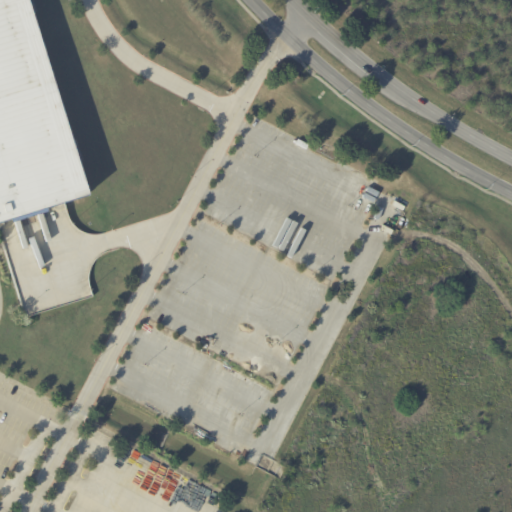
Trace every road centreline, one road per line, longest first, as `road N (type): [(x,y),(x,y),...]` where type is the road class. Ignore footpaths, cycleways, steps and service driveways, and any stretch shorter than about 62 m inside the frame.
road 1 (secondary): [(250,0),(349,93),(419,143),(511,190)]
road 2 (secondary): [(511,157),(411,101),(291,0)]
